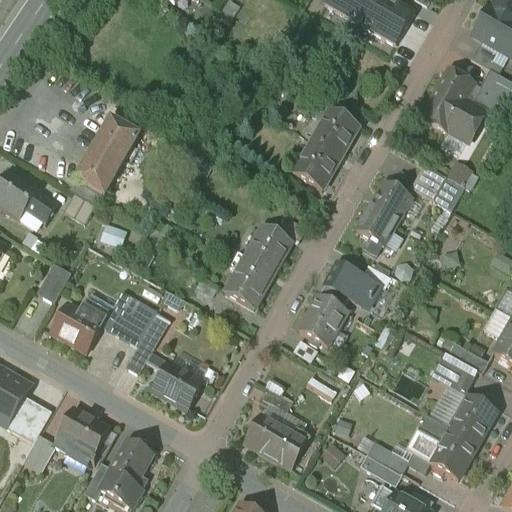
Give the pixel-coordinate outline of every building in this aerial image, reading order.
[(415,18),(383,0),(329,0),(324,10),(395,51),(415,18)] [(415,0),(413,4),(427,12),(432,4),(425,0),(415,0)] [(511,0),(497,0),(491,12),(490,12),(489,13),(511,25),(511,0)] [(511,25),(489,13),(473,40),(511,62),(511,61),(511,25)] [(497,60),(479,50),(470,65),(490,76),(498,81),(503,72),(493,67),(497,60)] [(480,94),(447,75),(420,123),(447,138),(448,137),(466,148),(478,126),(486,131),(499,109),(501,106),(480,94)] [(511,88),(498,81),(490,76),(480,94),(501,106),(499,109),(509,115),(511,109),(511,88)] [(359,132),(329,115),(311,147),(340,164),(359,132)] [(110,123),(74,185),(104,202),(125,165),(134,170),(139,161),(131,156),(139,140),(110,123)] [(340,164),(311,147),(293,180),(322,197),(340,164)] [(472,179),(455,169),(447,184),(464,193),(472,179)] [(447,184),(424,171),(410,194),(433,207),(447,184)] [(39,199),(9,178),(8,179),(6,177),(0,186),(0,212),(20,226),(26,217),(38,199),(39,199)] [(412,204),(384,188),(364,223),(365,223),(392,238),(392,239),(412,204)] [(58,212),(38,199),(26,217),(39,226),(46,230),(58,212)] [(95,211),(74,199),(63,218),(84,230),(95,211)] [(39,226),(26,217),(20,226),(33,235),(39,226)] [(153,223),(146,219),(140,229),(148,233),(153,223)] [(274,238),(292,248),(297,251),(306,234),(283,221),(274,238)] [(392,238),(365,223),(356,237),(383,253),(392,238)] [(123,236),(106,231),(101,246),(118,251),(123,236)] [(274,238),(263,232),(243,266),(273,282),(292,248),(274,238)] [(365,272),(346,262),(341,271),(360,281),(365,272)] [(273,282),(243,266),(224,299),(254,316),(273,282)] [(53,270),(37,299),(54,309),(71,280),(53,270)] [(337,270),(325,292),(348,305),(361,312),(366,304),(372,307),(379,293),(337,270)] [(348,305),(325,292),(319,302),(343,315),(348,305)] [(157,319),(121,299),(112,315),(102,332),(137,353),(144,342),(157,319)] [(319,302),(299,337),(311,344),(320,349),(328,354),(348,318),(343,315),(319,302)] [(80,319),(67,311),(51,339),(86,359),(102,332),(112,315),(111,314),(106,323),(85,311),(80,319)] [(157,319),(144,342),(157,349),(170,327),(157,319)] [(511,325),(493,359),(511,370),(511,325)] [(137,353),(126,373),(139,381),(157,349),(144,342),(137,353)] [(320,349),(311,344),(308,349),(318,354),(320,349)] [(488,369),(468,357),(461,368),(482,380),(488,369)] [(203,389),(169,369),(153,398),(186,417),(203,389)] [(30,392),(0,374),(0,427),(6,431),(7,431),(24,402),(30,392)] [(308,389),(332,404),(340,390),(316,376),(308,389)] [(293,409),(266,393),(259,407),(285,422),(293,409)] [(497,417),(469,401),(449,435),(478,451),(497,417)] [(24,402),(7,431),(6,431),(5,432),(34,450),(37,444),(52,418),(24,402)] [(109,435),(73,414),(55,444),(70,453),(66,460),(87,473),(109,435)] [(293,441),(260,421),(244,450),(278,470),(279,468),(295,441),(293,441)] [(449,435),(425,421),(416,437),(417,438),(440,451),(429,469),(430,470),(458,486),(478,451),(449,435)] [(295,441),(279,468),(291,475),(309,443),(296,436),(293,441),(295,441)] [(440,451),(417,438),(407,455),(413,458),(408,468),(409,468),(414,460),(429,469),(440,451)] [(55,455),(37,444),(34,450),(23,468),(42,479),(55,455)] [(154,461),(127,445),(110,474),(108,478),(110,479),(135,493),(141,483),(154,461)] [(332,447),(319,461),(335,474),(347,460),(332,447)] [(408,468),(375,448),(367,461),(402,481),(402,480),(419,489),(430,470),(429,469),(414,460),(409,468),(408,468)] [(402,481),(367,461),(361,473),(395,493),(402,481)] [(101,470),(84,500),(96,507),(101,497),(110,479),(108,478),(110,474),(101,470)] [(135,493),(110,479),(101,497),(126,511),(132,511),(147,487),(141,483),(135,493)] [(388,511),(396,499),(384,492),(373,510),(376,511),(388,511)] [(511,511),(511,492),(502,510),(505,511),(511,511)] [(418,511),(396,499),(388,511),(418,511)]
